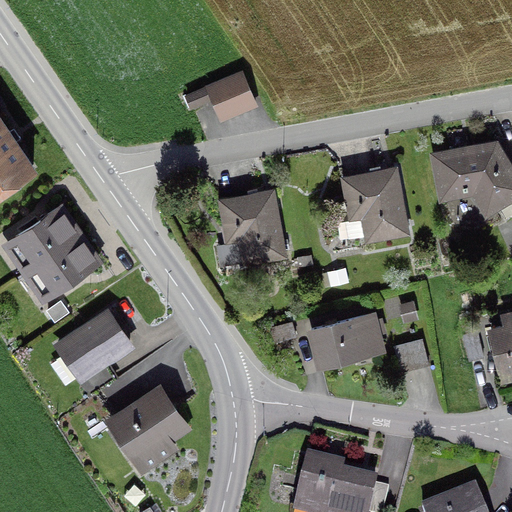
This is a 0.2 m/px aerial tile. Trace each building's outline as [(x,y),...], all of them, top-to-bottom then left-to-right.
[(253,105),(239,73),(222,80),(236,112),(253,105)] [(236,112),(222,80),(206,87),(220,119),(236,112)] [(201,89),(184,97),(189,107),(206,100),(201,89)] [(0,189),(30,169),(0,124),(0,189)] [(481,188),(492,207),(511,194),(511,177),(493,145),(434,156),(441,196),(481,188)] [(405,233),(393,169),(341,178),(346,205),(358,203),(365,240),(405,233)] [(282,255),(270,191),(218,201),(223,228),(220,228),(223,245),(239,242),(242,262),(282,255)] [(14,255),(24,271),(76,235),(57,207),(13,237),(22,249),(14,255)] [(96,263),(76,235),(24,271),(35,287),(44,281),(52,293),(96,263)] [(411,304),(399,308),(402,320),(414,317),(411,304)] [(75,382),(86,399),(113,381),(102,363),(128,346),(105,312),(56,346),(63,355),(54,362),(53,368),(63,383),(76,375),(79,379),(75,382)] [(381,351),(371,313),(309,329),(318,367),(381,351)] [(511,368),(511,313),(506,315),(509,328),(489,333),(499,372),(511,368)] [(269,328),(276,350),(288,346),(286,339),(293,337),(289,322),(269,328)] [(475,333),(461,336),(467,361),(481,357),(475,333)] [(420,341),(393,348),(399,372),(426,365),(420,341)] [(167,440),(186,428),(160,390),(143,402),(141,399),(110,419),(144,467),(172,447),(167,440)] [(339,475),(340,468),(305,459),(294,503),(329,511),(380,511),(387,488),(373,484),(339,475)] [(483,511),(474,488),(420,510),(420,511),(483,511)]
